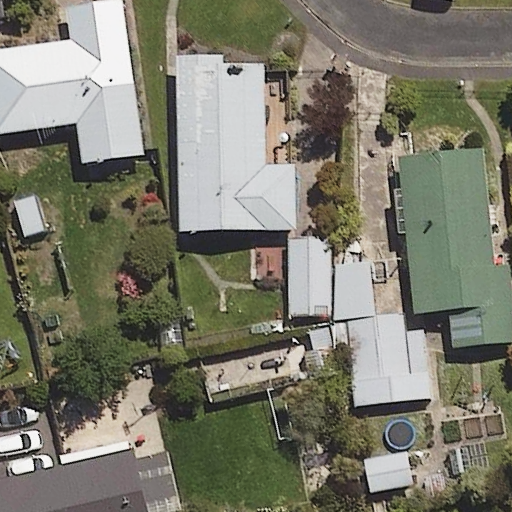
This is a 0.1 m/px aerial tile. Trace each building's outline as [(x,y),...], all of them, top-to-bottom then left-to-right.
[(145,152),(126,0),(104,0),(70,4),(74,40),(0,49),(0,130),(81,121),(86,160),(145,152)] [(297,195),(297,165),(267,165),(267,55),(181,55),(180,227),(297,227),(297,195)] [(498,267),(486,148),(403,157),(418,310),(453,306),(457,344),(511,338),(511,280),(511,266),(498,267)] [(297,195),(297,227),(334,227),(334,195),(297,195)] [(337,313),(333,264),(332,235),(290,238),(295,315),(337,313)] [(337,313),(337,319),(349,318),(376,317),(373,261),(333,264),(337,313)] [(376,317),(349,318),(355,402),(430,397),(425,313),(376,317)] [(292,385),(285,349),(206,366),(214,402),(292,385)] [(49,422),(45,399),(1,407),(5,430),(49,422)] [(0,510),(0,511),(180,511),(166,450),(140,456),(138,446),(0,478),(0,510)] [(394,511),(416,510),(409,452),(368,457),(374,511),(394,511)]
